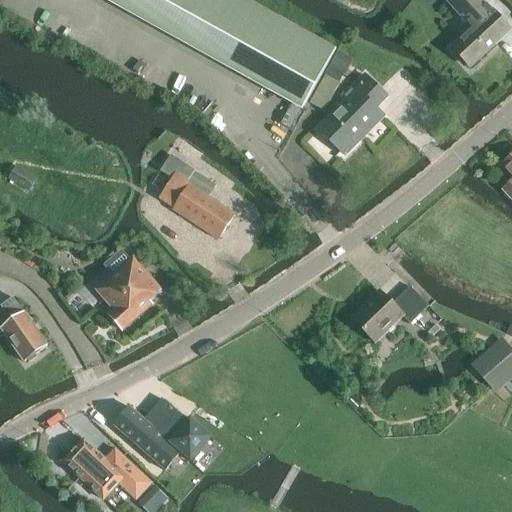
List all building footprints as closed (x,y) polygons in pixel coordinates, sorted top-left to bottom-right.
[(245,0),(107,0),(303,109),(336,51),(245,0)] [(452,0),(449,3),(474,29),(453,49),(471,68),(498,42),(493,36),(505,25),(481,0),(452,0)] [(337,54),(330,66),(341,72),(348,60),(337,54)] [(330,68),(325,76),(339,84),(344,76),(330,68)] [(348,99),(319,130),(344,154),(347,151),(348,153),(357,143),(356,142),(383,115),(376,108),(387,97),(365,75),(345,96),(348,99)] [(339,84),(325,76),(310,104),(324,112),(339,84)] [(289,129),(299,111),(291,106),(281,125),(289,129)] [(172,156),(161,172),(173,180),(164,193),(179,203),(174,210),(219,240),(235,215),(209,198),(217,186),(172,156)] [(511,199),(511,156),(503,165),(511,175),(511,181),(503,190),(511,199)] [(30,190),(35,181),(17,170),(12,178),(30,190)] [(97,290),(115,311),(109,316),(123,331),(153,304),(151,301),(162,291),(134,258),(97,290)] [(376,343),(403,316),(411,324),(429,306),(410,287),(393,304),(380,292),(369,302),(371,303),(355,319),(353,318),(352,319),(376,343)] [(3,309),(0,310),(0,334),(4,332),(25,363),(28,360),(30,363),(37,358),(35,355),(48,347),(25,313),(24,314),(13,299),(2,307),(3,309)] [(428,334),(432,338),(440,330),(435,326),(428,334)] [(511,377),(511,351),(505,344),(475,370),(495,393),(511,377)] [(189,394),(208,382),(198,365),(178,377),(189,394)] [(353,397),(347,403),(355,411),(361,405),(353,397)] [(162,400),(143,422),(181,455),(191,463),(214,437),(192,418),(189,423),(162,400)] [(129,409),(113,427),(166,472),(181,455),(143,422),(129,409)] [(85,441),(64,463),(104,500),(119,485),(136,501),(152,484),(116,450),(106,460),(85,441)]
